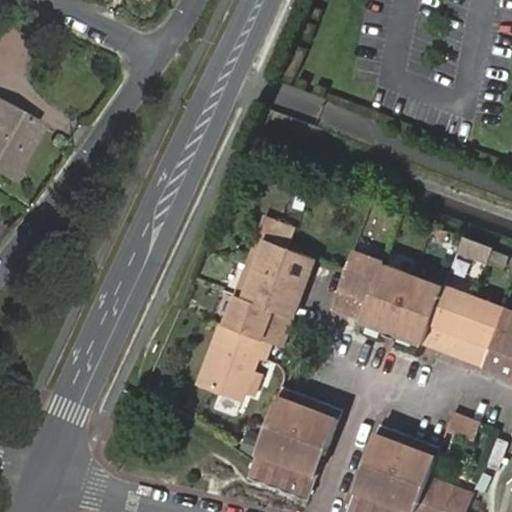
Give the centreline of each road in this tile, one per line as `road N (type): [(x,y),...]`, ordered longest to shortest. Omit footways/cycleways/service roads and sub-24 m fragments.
road 1 (tertiary): [(261,0),(44,476)]
road 2 (residential): [(157,58),(0,262)]
road 3 (residential): [(44,476),(181,511)]
road 4 (residential): [(157,58),(39,0)]
